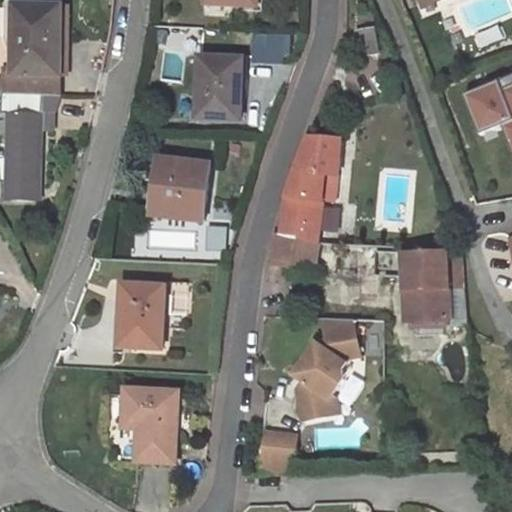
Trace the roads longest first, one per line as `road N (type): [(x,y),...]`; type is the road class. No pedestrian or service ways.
road 1 (residential): [(330,0),(319,81),(253,263),(221,511)]
road 2 (residential): [(130,0),(125,58),(3,453)]
